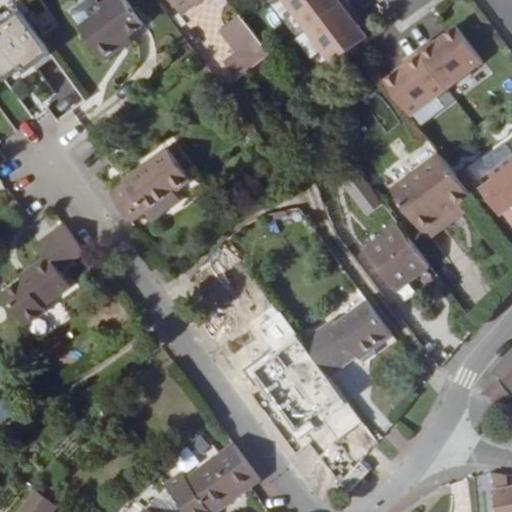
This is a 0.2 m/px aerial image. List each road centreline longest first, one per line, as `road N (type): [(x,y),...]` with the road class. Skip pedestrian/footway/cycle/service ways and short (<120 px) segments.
road 1 (residential): [(64,166),(309,511)]
road 2 (residential): [(436,452),(467,377),(511,326)]
